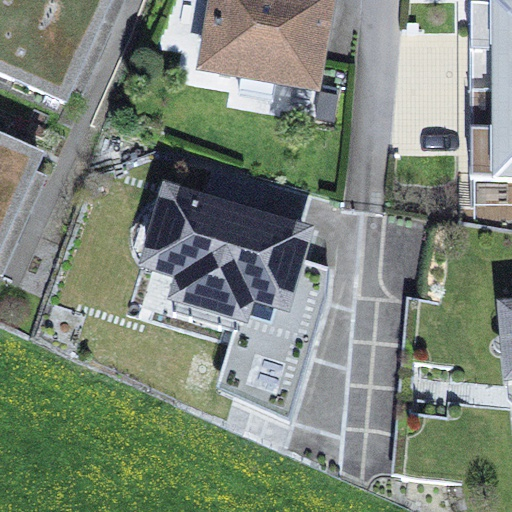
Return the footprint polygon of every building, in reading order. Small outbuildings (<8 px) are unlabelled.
[(0,0),(0,1),(93,43),(112,0),(0,0)] [(298,0),(220,0),(208,72),(314,89),(328,5),(298,0)] [(93,43),(0,1),(0,75),(66,105),(93,43)] [(511,10),(471,10),(472,97),(511,96),(511,10)] [(511,96),(472,97),(472,183),(511,182),(511,96)] [(0,219),(12,225),(39,163),(0,146),(0,219)] [(306,239),(172,198),(150,270),(185,280),(179,301),(243,321),(250,299),(285,310),(306,239)] [(0,254),(12,225),(0,219),(0,254)]
